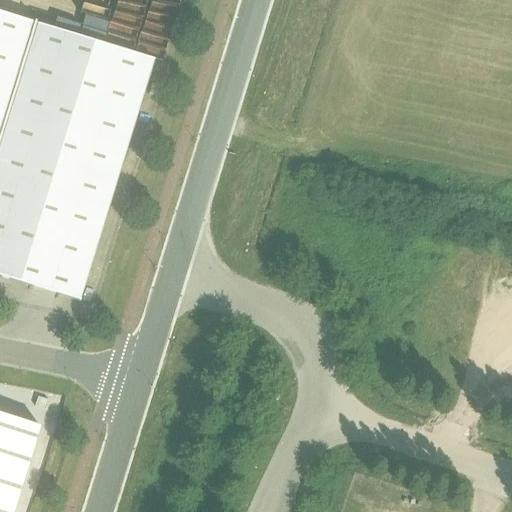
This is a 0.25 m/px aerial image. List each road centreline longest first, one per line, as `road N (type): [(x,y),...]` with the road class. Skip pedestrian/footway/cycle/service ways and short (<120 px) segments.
road 1 (tertiary): [(140,381),(258,0)]
road 2 (unclassified): [(140,381),(0,351)]
road 3 (tertiary): [(99,511),(140,381)]
